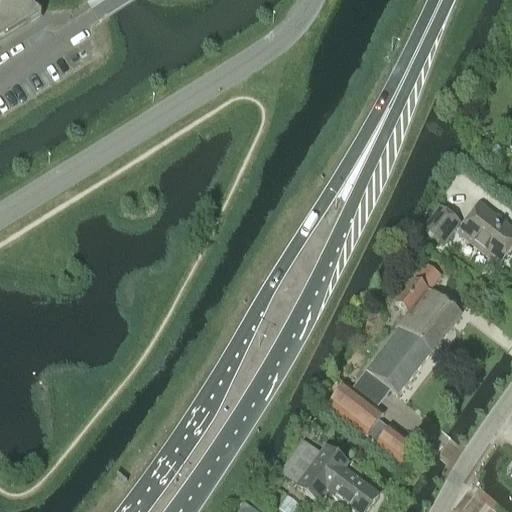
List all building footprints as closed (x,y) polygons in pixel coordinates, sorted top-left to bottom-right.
[(0,0),(0,48),(40,23),(12,0),(0,0)] [(511,234),(479,209),(458,237),(498,268),(511,250),(511,234)] [(423,233),(442,248),(458,227),(439,212),(423,233)] [(365,375),(389,394),(397,399),(459,318),(428,294),(440,278),(425,266),(393,307),(407,317),(397,330),(399,332),(365,375)] [(345,388),(327,410),(365,440),(383,418),(345,388)] [(401,468),(414,450),(390,431),(376,448),(401,468)] [(348,511),(367,511),(377,498),(343,472),(347,467),(326,451),(321,457),(304,443),(279,476),(297,489),(297,490),(318,507),(327,495),(348,511)] [(271,507),(286,486),(278,480),(263,501),(271,507)]
